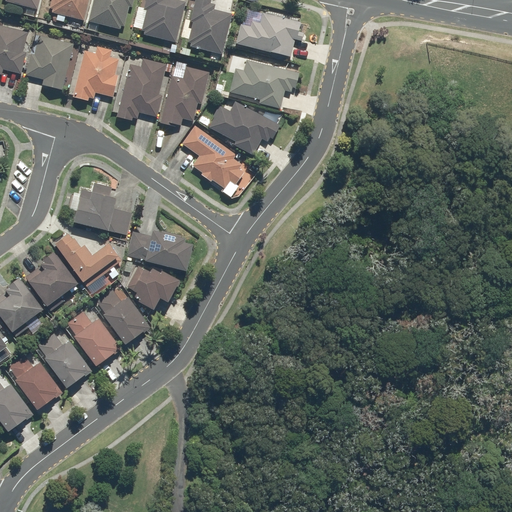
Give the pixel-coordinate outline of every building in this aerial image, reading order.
[(4,0),(4,1),(37,9),(39,0),(4,0)] [(50,0),(48,12),(57,14),(57,17),(64,19),(65,16),(84,20),(88,0),(50,0)] [(92,0),(88,21),(121,29),(122,26),(124,26),(129,7),(132,7),(134,0),(92,0)] [(145,0),(144,8),(138,6),(132,26),(142,29),(141,31),(145,32),(145,35),(176,43),(187,2),(180,0),(145,0)] [(211,0),(194,0),(189,20),(193,20),(187,46),(222,54),(231,13),(214,9),(215,4),(211,3),(211,0)] [(294,39),(302,41),(303,34),(298,33),(300,22),(253,12),(251,21),(242,19),(236,44),(290,56),(294,39)] [(3,70),(20,74),(26,52),(23,52),(27,32),(0,25),(0,74),(2,75),(3,70)] [(30,54),(25,75),(43,79),(42,85),(62,89),(72,43),(39,35),(35,55),(30,54)] [(88,51),(84,50),(72,97),(88,101),(89,97),(94,98),(95,93),(112,97),(118,75),(115,74),(119,59),(110,56),(112,49),(96,46),(96,49),(89,47),(88,51)] [(154,55),(144,53),(140,67),(130,64),(116,117),(131,121),(132,117),(136,118),(138,112),(157,117),(162,95),(159,94),(167,64),(153,61),(154,55)] [(183,119),(193,121),(198,103),(202,104),(210,72),(187,66),(187,63),(176,60),(160,122),(168,124),(169,121),(181,125),(183,119)] [(235,68),(229,92),(259,99),(258,103),(281,109),(285,91),(291,92),(293,87),(295,87),(299,73),(247,60),(244,70),(235,68)] [(273,139),(280,124),(236,101),(231,110),(221,105),(209,128),(235,141),(234,144),(253,155),(262,138),(267,141),(269,137),(273,139)] [(237,160),(241,155),(207,131),(205,133),(195,126),(182,143),(199,156),(192,165),(203,173),(202,174),(210,181),(211,179),(224,189),(230,181),(235,185),(244,172),(239,168),(242,164),(237,160)] [(116,197),(110,196),(112,186),(93,182),(91,190),(81,188),(73,223),(126,234),(131,212),(113,208),(116,197)] [(183,241),(184,237),(148,229),(147,234),(133,231),(126,257),(185,270),(191,243),(183,241)] [(80,247),(69,232),(53,243),(83,282),(118,255),(108,242),(92,254),(84,244),(80,247)] [(45,259),(38,264),(39,266),(25,277),(46,305),(69,289),(71,292),(77,288),(75,284),(77,283),(53,250),(44,258),(45,259)] [(136,292),(134,294),(141,297),(139,302),(154,309),(159,298),(168,302),(179,278),(162,270),(161,272),(151,268),(150,270),(138,264),(127,288),(136,292)] [(42,309),(19,278),(7,286),(9,289),(0,295),(0,315),(12,332),(42,309)] [(104,313),(102,314),(125,344),(147,327),(142,321),(145,319),(127,295),(121,300),(113,290),(96,303),(104,313)] [(74,334),(73,336),(96,366),(118,349),(114,343),(116,341),(97,317),(91,322),(83,311),(66,324),(74,334)] [(0,350),(7,345),(2,340),(11,333),(0,318),(0,350)] [(46,357),(44,358),(66,387),(87,371),(84,366),(87,363),(68,339),(62,344),(54,334),(38,347),(46,357)] [(24,355),(8,368),(16,378),(14,380),(37,409),(58,392),(54,388),(57,385),(39,361),(32,366),(24,355)] [(0,383),(0,420),(8,431),(29,415),(25,410),(29,407),(10,383),(3,388),(0,383)]
